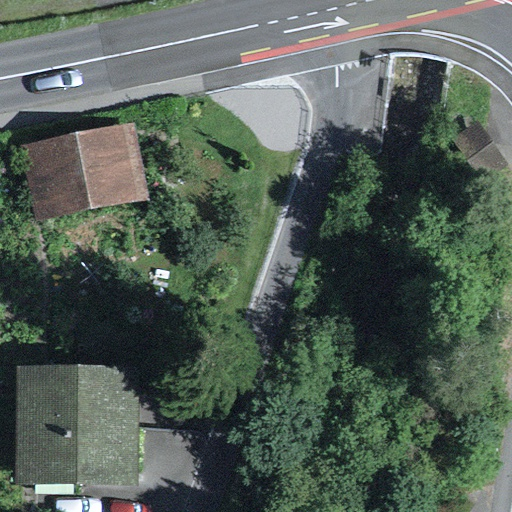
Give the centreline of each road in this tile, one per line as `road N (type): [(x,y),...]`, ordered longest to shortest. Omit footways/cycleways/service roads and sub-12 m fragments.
road 1 (residential): [(200,511),(331,140),(351,63),(339,7)]
road 2 (primary): [(0,76),(339,7)]
